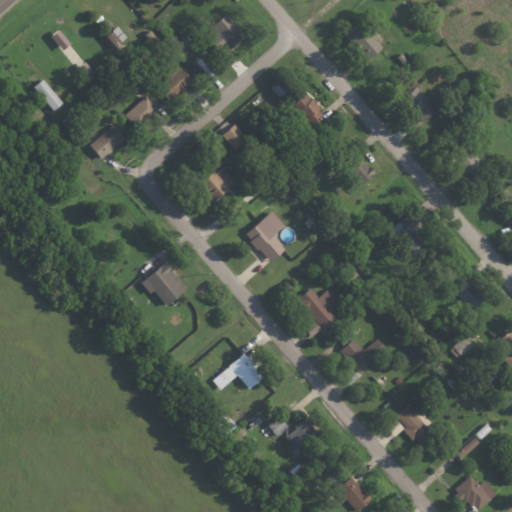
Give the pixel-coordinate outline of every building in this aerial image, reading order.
[(211,48),(234,29),(221,12),(198,30),(211,48)] [(365,57),(377,44),(352,21),(340,34),(365,57)] [(183,75),(175,65),(151,85),(165,100),(179,89),(174,83),(183,75)] [(29,83),(45,110),(56,103),(40,76),(29,83)] [(131,128),(154,109),(142,94),(119,113),(131,128)] [(217,133),(230,148),(243,137),(230,122),(217,133)] [(95,158),(120,138),(108,124),(84,144),(95,158)] [(369,172),(353,153),(345,161),(354,171),(348,176),(356,184),(369,172)] [(199,175),(216,194),(231,180),(218,166),(211,172),(207,168),(199,175)] [(279,248),(267,235),(279,224),(267,209),(239,233),(263,262),(279,248)] [(411,251),(426,239),(406,214),(391,226),(411,251)] [(136,282),(159,305),(180,285),(157,262),(136,282)] [(322,289),(314,296),(305,286),(290,300),(308,320),(310,318),(319,329),(333,317),(323,306),(331,298),(322,289)] [(307,336),(317,328),(311,321),(301,329),(307,336)] [(469,345),(460,335),(448,346),(457,356),(469,345)] [(382,348),(373,337),(360,349),(349,336),(336,347),(356,370),(382,348)] [(244,388),(259,374),(239,351),(207,379),(217,389),(232,375),(244,388)] [(339,376),(344,382),(353,375),(348,369),(339,376)] [(409,403),(391,414),(410,443),(419,437),(415,430),(423,425),(409,403)] [(271,435),(283,426),(275,415),(263,424),(271,435)] [(474,443),(467,435),(449,452),(456,459),(474,443)] [(480,479),(473,484),(466,475),(451,486),(469,511),(491,495),(480,479)] [(366,496),(351,480),(337,494),(352,510),(366,496)]
